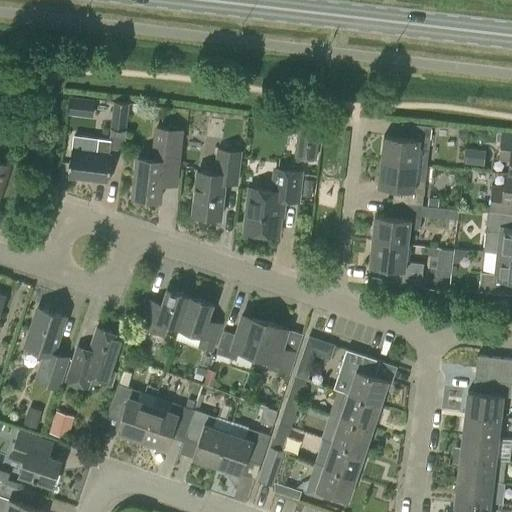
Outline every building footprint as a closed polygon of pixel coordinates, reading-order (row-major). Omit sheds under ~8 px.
[(93,108),(94,98),(71,96),(69,113),(78,114),(79,106),(93,108)] [(126,131),(129,103),(114,101),(110,129),(126,131)] [(320,125),(302,123),(298,155),(316,157),(320,125)] [(379,160),(414,164),(416,147),(429,149),(431,126),(401,123),(400,135),(382,133),(379,160)] [(133,195),(158,198),(160,185),(178,186),(184,129),(154,126),(151,157),(137,155),(133,195)] [(498,160),(508,161),(507,173),(511,173),(511,133),(501,132),(500,142),(498,160)] [(73,135),(69,177),(106,181),(111,140),(73,135)] [(192,214),(219,218),(223,184),(238,185),(242,151),(216,148),(214,173),(197,171),(192,214)] [(466,148),(464,163),(472,164),(474,149),(466,148)] [(425,182),(412,182),(414,164),(379,160),(377,185),(394,187),(392,201),(422,205),(425,182)] [(243,232),(277,236),(281,201),(299,203),(303,171),(273,167),(270,190),(249,188),(243,232)] [(511,173),(507,173),(505,173),(502,198),(511,199),(511,173)] [(311,196),(313,180),(305,179),(303,196),(311,196)] [(439,198),(429,197),(428,205),(438,205),(439,198)] [(371,240),(407,244),(408,228),(420,229),(421,215),(458,219),(459,210),(422,205),(392,201),(391,215),(374,213),(371,240)] [(496,252),(496,253),(511,255),(511,214),(489,212),(487,212),(483,251),(496,252)] [(424,263),(405,261),(407,244),(371,240),(368,265),(385,267),(383,282),(421,286),(424,263)] [(452,286),(454,259),(466,260),(467,248),(439,246),(437,285),(452,286)] [(511,255),(496,253),(493,273),(481,272),(479,291),(511,294),(511,255)] [(153,332),(157,322),(178,328),(188,297),(164,289),(160,302),(148,298),(138,327),(153,332)] [(188,297),(178,328),(200,335),(197,347),(213,352),(222,323),(206,317),(210,304),(188,297)] [(37,308),(24,346),(43,352),(34,380),(60,389),(70,357),(52,351),(63,317),(37,308)] [(236,360),(239,351),(251,355),(263,320),(261,324),(237,317),(232,333),(223,330),(216,353),(236,360)] [(286,328),(263,320),(251,355),(252,355),(253,352),(269,358),(267,366),(287,373),(295,350),(280,345),(286,328)] [(88,349),(76,345),(64,381),(87,389),(90,378),(110,385),(114,371),(111,370),(122,335),(96,326),(88,349)] [(308,338),(295,376),(307,379),(315,355),(329,359),(333,346),(308,338)] [(333,388),(347,393),(378,404),(386,380),(375,376),(380,361),(347,349),(333,388)] [(485,380),(488,356),(475,354),(472,378),(485,380)] [(500,357),(488,356),(485,380),(497,381),(500,357)] [(500,357),(497,381),(509,383),(511,359),(500,357)] [(196,380),(202,382),(206,370),(200,368),(196,380)] [(115,431),(140,439),(151,406),(137,402),(140,391),(127,386),(130,376),(122,373),(119,384),(104,426),(116,430),(115,431)] [(298,404),(307,379),(295,376),(293,384),(287,400),(298,404)] [(465,390),(463,413),(499,417),(502,396),(510,397),(511,383),(509,383),(497,381),(485,380),(472,378),(471,391),(465,390)] [(339,417),(370,428),(378,404),(347,393),(339,417)] [(295,412),(298,404),(287,400),(284,408),(279,423),(290,427),(295,412)] [(169,436),(181,441),(192,408),(172,402),(168,412),(151,406),(140,439),(165,447),(169,436)] [(267,405),(262,420),(273,424),(278,409),(267,405)] [(41,412),(29,407),(23,423),(35,428),(41,412)] [(216,416),(192,408),(181,441),(183,441),(185,438),(194,441),(189,456),(215,465),(226,432),(212,427),(216,416)] [(499,417),(463,413),(460,434),(497,438),(499,417)] [(67,438),(73,419),(56,414),(50,432),(67,438)] [(331,441),(362,452),(370,428),(339,417),(331,441)] [(248,427),(245,438),(226,432),(215,465),(240,473),(244,458),(260,463),(270,435),(248,427)] [(51,487),(59,462),(49,459),(54,441),(18,430),(9,458),(22,462),(18,476),(51,487)] [(277,432),(271,448),(282,451),(288,435),(277,432)] [(458,455),(494,459),(497,438),(460,434),(458,455)] [(323,465),(354,475),(362,452),(331,441),(323,465)] [(279,460),(282,451),(271,448),(268,456),(260,481),(271,485),(274,475),(279,460)] [(455,477),(492,481),(494,459),(458,455),(455,477)] [(346,500),(354,475),(323,465),(314,490),(346,500)] [(0,476),(10,478),(11,468),(0,466),(0,476)] [(453,498),(489,502),(492,481),(455,477),(453,498)] [(286,483),(279,481),(277,489),(284,491),(286,483)] [(0,486),(0,508),(3,510),(1,511),(41,511),(28,507),(32,493),(1,483),(0,486)] [(488,511),(489,502),(453,498),(451,511),(488,511)]
